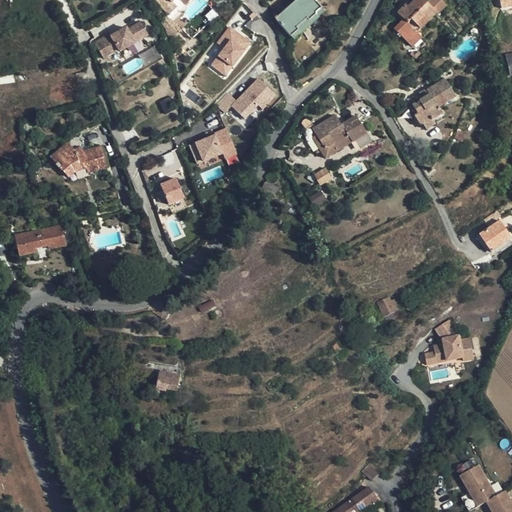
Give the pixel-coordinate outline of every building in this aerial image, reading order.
[(324,13),(313,0),(297,0),(276,20),(294,40),(324,13)] [(447,5),(441,0),(429,0),(426,3),(422,0),(414,0),(408,6),(406,4),(397,13),(403,19),(402,21),(394,29),(406,41),(416,32),(435,13),(437,15),(447,5)] [(511,0),(499,0),(501,8),(511,6),(511,0)] [(113,36),(98,45),(106,58),(121,48),(123,51),(150,34),(143,21),(130,29),(128,26),(113,36)] [(210,65),(226,77),(252,42),(229,25),(216,42),(223,48),(210,65)] [(412,46),(421,37),(416,32),(406,41),(412,46)] [(97,43),(98,45),(113,36),(112,33),(97,43)] [(259,105),(263,110),(277,95),(258,77),(231,105),(245,119),(259,105)] [(431,119),(432,119),(442,113),(439,107),(455,97),(445,80),(428,90),(430,94),(423,98),(422,96),(419,97),(419,99),(419,101),(412,105),(418,114),(414,116),(420,125),(423,124),(431,119)] [(419,92),(422,96),(423,98),(430,94),(428,90),(426,89),(419,92)] [(225,111),(235,100),(227,92),(217,104),(225,111)] [(409,107),(410,107),(414,116),(418,114),(412,105),(409,107)] [(324,149),(320,151),(324,159),(365,133),(356,116),(341,124),(335,115),(313,128),(312,129),(316,136),(324,149)] [(423,124),(426,130),(434,124),(432,119),(431,119),(423,124)] [(302,126),(304,130),(312,125),(310,122),(308,120),(305,120),(304,120),(303,121),(302,123),(302,126)] [(227,128),(189,143),(197,165),(224,155),(228,166),(240,161),(227,128)] [(190,139),(188,132),(180,135),(183,142),(190,139)] [(312,138),(320,151),(324,149),(316,136),(312,138)] [(67,144),(52,158),(57,163),(55,165),(61,171),(62,170),(69,177),(75,171),(87,168),(89,173),(108,168),(102,147),(83,152),(82,149),(74,151),(67,144)] [(331,179),(327,172),(325,169),(314,176),(316,180),(320,186),(331,179)] [(160,182),(167,204),(184,198),(177,177),(160,182)] [(265,181),(260,190),(272,197),(277,189),(265,181)] [(310,198),(315,206),(326,200),(321,192),(310,198)] [(488,254),(494,251),(510,240),(511,238),(500,221),(498,222),(493,214),(484,220),(489,228),(476,237),(488,254)] [(15,237),(20,256),(36,252),(36,249),(47,246),(48,250),(66,246),(61,226),(35,232),(36,232),(15,237)] [(511,243),(510,240),(494,251),(496,254),(511,243)] [(401,309),(397,300),(391,303),(389,299),(378,303),(385,317),(401,309)] [(213,300),(198,307),(201,313),(216,306),(213,300)] [(446,324),(433,332),(440,343),(441,348),(430,350),(433,367),(460,362),(460,365),(471,363),(467,343),(457,344),(456,340),(446,324)] [(335,351),(341,348),(338,343),(332,347),(335,351)] [(181,377),(158,372),(155,389),(166,391),(167,389),(178,391),(181,377)] [(370,462),(361,471),(371,481),(380,471),(370,462)] [(478,507),(486,502),(496,496),(478,465),(459,476),(469,493),(478,507)] [(369,487),(335,511),(372,511),(376,510),(375,510),(371,503),(377,499),(369,487)] [(496,496),(486,502),(491,511),(511,511),(511,503),(505,491),(499,494),(496,496)] [(472,510),(478,507),(469,493),(464,496),(472,510)] [(381,505),(377,499),(371,503),(375,510),(381,505)]
